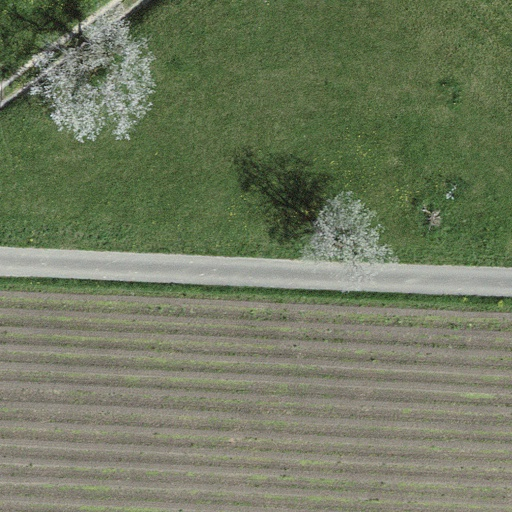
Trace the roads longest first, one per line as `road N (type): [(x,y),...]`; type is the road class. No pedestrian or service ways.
road 1 (residential): [(511,280),(0,260)]
road 2 (track): [(0,97),(133,0)]
